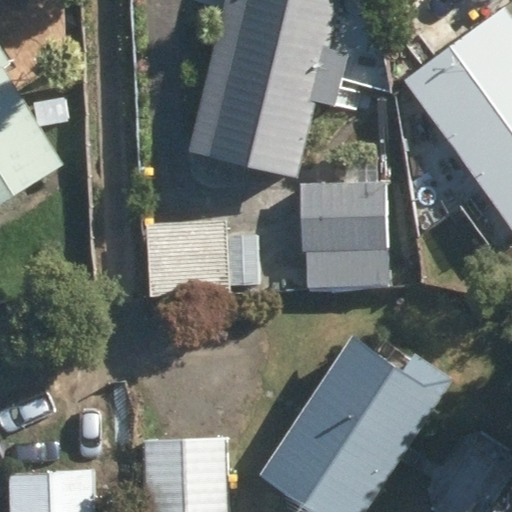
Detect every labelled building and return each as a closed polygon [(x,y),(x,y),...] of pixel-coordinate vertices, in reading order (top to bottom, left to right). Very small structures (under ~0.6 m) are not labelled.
[(189,156),(296,181),(316,104),(335,109),(348,58),(327,53),(341,0),(192,0),(192,2),(225,10),(189,156)] [(508,226),(511,232),(511,20),(505,11),(404,84),(488,199),(470,212),(488,239),(508,226)] [(0,208),(64,168),(1,71),(10,65),(0,49),(0,208)] [(303,187),(305,279),(388,277),(387,185),(303,187)] [(147,227),(151,301),(231,297),(231,291),(262,288),(259,235),(228,238),(227,223),(147,227)] [(257,481),(302,511),(368,511),(454,385),(414,358),(402,375),(351,340),(257,481)] [(145,443),(146,511),(230,511),(228,440),(145,443)] [(94,511),(93,474),(9,477),(9,511),(94,511)]
